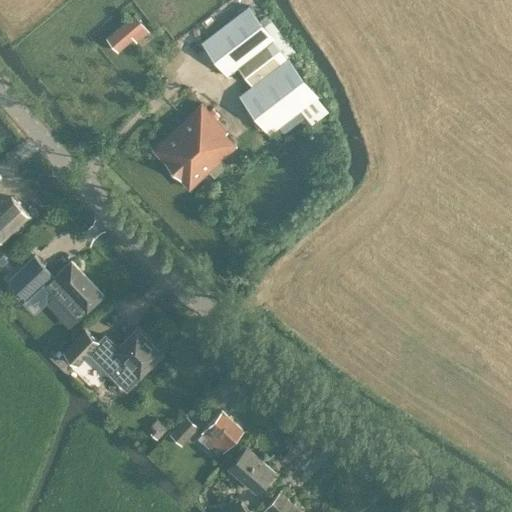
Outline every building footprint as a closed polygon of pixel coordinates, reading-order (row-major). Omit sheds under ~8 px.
[(281,56),(268,38),(275,32),(250,0),(249,0),(205,35),(230,67),(239,61),(252,78),(239,87),(271,127),(319,89),(289,49),(281,56)] [(147,22),(135,8),(107,32),(118,46),(147,22)] [(226,126),(228,125),(203,98),(155,143),(192,182),(238,139),(226,126)] [(13,191),(0,202),(0,232),(3,235),(31,209),(13,191)] [(35,249),(9,274),(27,293),(45,275),(53,268),(37,251),(35,249)] [(80,313),(106,289),(74,255),(56,271),(48,279),(80,313)] [(113,337),(127,324),(119,315),(105,327),(113,337)] [(125,354),(112,368),(128,384),(142,370),(164,347),(138,322),(116,345),(125,354)] [(78,359),(101,336),(88,323),(65,346),(78,359)] [(184,398),(180,402),(186,408),(190,403),(184,398)] [(226,446),(246,424),(224,404),(204,426),(226,446)] [(182,439),(199,421),(187,410),(171,427),(182,439)] [(259,484),(276,464),(249,441),(232,461),(259,484)] [(312,511),(303,503),(283,487),(263,508),(267,511),(312,511)] [(254,505),(242,494),(226,511),(247,511),(249,511),(254,505)]
